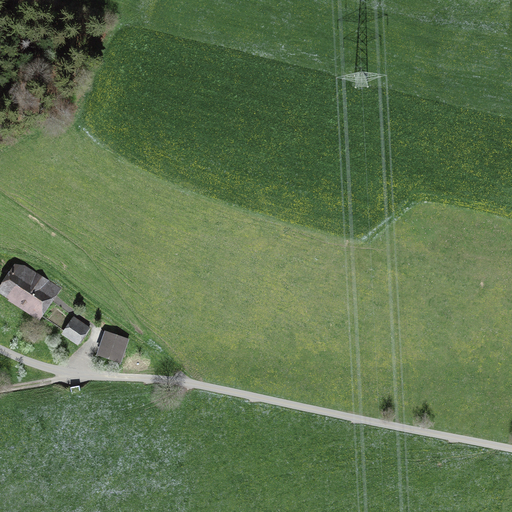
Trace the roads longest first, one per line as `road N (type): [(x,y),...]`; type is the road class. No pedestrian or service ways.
road 1 (unclassified): [(0,349),(70,373),(198,384),(511,448)]
road 2 (track): [(511,218),(414,199),(383,227)]
